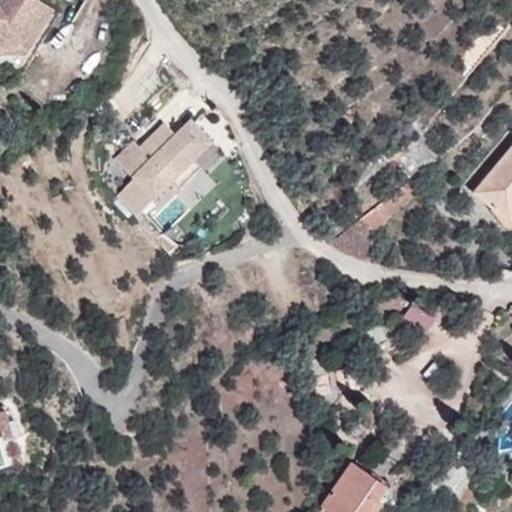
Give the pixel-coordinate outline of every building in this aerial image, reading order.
[(46,4),(40,0),(18,0),(15,4),(9,0),(0,0),(0,52),(0,53),(0,46),(24,47),(41,22),(36,18),(46,4)] [(56,12),(46,4),(36,18),(41,22),(24,47),(0,46),(0,53),(27,55),(56,12)] [(193,133),(197,129),(191,122),(187,126),(193,133)] [(212,143),(197,129),(193,133),(187,126),(176,137),(164,125),(144,146),(148,150),(144,154),(140,150),(133,144),(115,162),(134,181),(118,197),(137,217),(173,182),(180,189),(201,168),(194,161),(212,143)] [(397,160),(415,183),(436,163),(418,144),(397,160)] [(148,150),(144,146),(140,150),(144,154),(148,150)] [(511,150),(476,194),(510,222),(511,218),(511,150)] [(406,182),(329,245),(349,255),(370,262),(376,235),(387,218),(416,194),(406,182)] [(370,511),(376,503),(379,505),(390,489),(354,465),(323,508),(328,511),(370,511)] [(461,474),(451,465),(427,495),(433,500),(445,486),(449,489),(461,474)] [(484,496),(500,476),(491,467),(473,487),(484,496)] [(381,511),(384,509),(379,505),(376,503),(370,511),(328,511),(323,508),(320,511),(381,511)]
